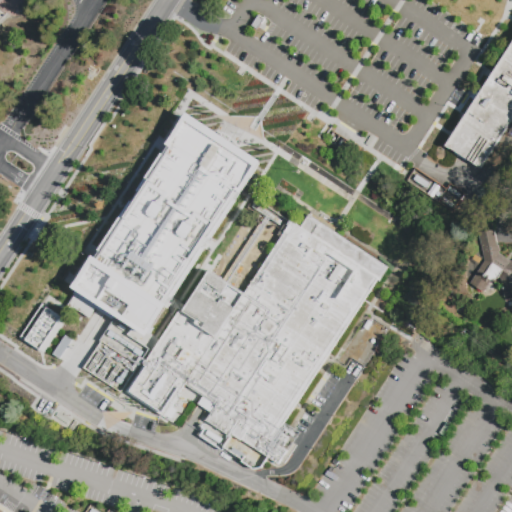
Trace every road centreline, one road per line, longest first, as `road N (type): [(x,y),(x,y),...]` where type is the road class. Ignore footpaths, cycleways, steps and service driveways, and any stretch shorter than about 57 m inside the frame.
road 1 (tertiary): [(53,171),(63,168),(143,47),(141,38)]
road 2 (tertiary): [(141,38),(53,171)]
